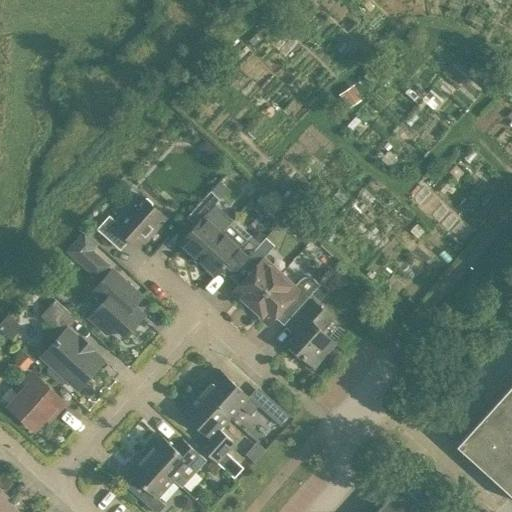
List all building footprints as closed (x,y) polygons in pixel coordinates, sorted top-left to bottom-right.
[(371,69),(363,76),(370,83),(378,76),(371,69)] [(339,94),(347,108),(359,100),(351,86),(339,94)] [(206,154),(212,161),(220,153),(213,147),(206,154)] [(196,224),(178,244),(196,260),(223,231),(207,216),(222,199),(213,191),(189,217),(196,224)] [(108,215),(96,228),(116,247),(126,236),(137,247),(154,229),(164,217),(140,195),(116,221),(108,215)] [(242,266),(262,244),(261,243),(266,237),(258,230),(250,236),(233,220),(223,231),(196,260),(213,276),(231,256),(242,266)] [(95,283),(108,268),(76,239),(63,254),(95,283)] [(263,257),(231,292),(249,309),(281,273),(263,257)] [(124,336),(143,315),(133,306),(141,297),(111,270),(93,290),(104,300),(89,318),(106,333),(113,325),(124,336)] [(268,325),(300,290),(281,273),(249,309),(268,325)] [(328,291),(319,284),(310,294),(318,301),(328,291)] [(60,335),(41,355),(51,364),(47,369),(47,373),(58,382),(62,382),(66,377),(77,387),(101,361),(90,350),(92,348),(79,337),(78,339),(67,330),(76,319),(54,299),(39,316),(60,335)] [(319,329),(330,317),(311,300),(293,319),(302,327),(296,334),(287,343),(313,366),(334,342),(319,329)] [(23,371),(32,362),(21,351),(12,360),(23,371)] [(210,384),(208,385),(200,394),(228,419),(240,406),(250,415),(258,406),(218,369),(207,381),(210,384)] [(48,413),(51,416),(64,402),(32,373),(15,391),(19,394),(8,406),(33,429),(48,413)] [(511,383),(469,431),(456,445),(511,495),(511,496),(511,383)] [(226,452),(233,444),(228,439),(229,438),(218,429),(228,419),(200,394),(193,402),(190,399),(180,410),(207,434),(197,445),(212,459),(206,465),(211,470),(209,472),(212,474),(218,473),(221,471),(216,467),(219,465),(233,477),(242,467),(226,452)] [(290,416),(272,400),(263,410),(281,426),(290,416)] [(184,484),(191,476),(205,460),(188,444),(180,453),(159,434),(149,445),(152,449),(146,456),(171,480),(180,488),(184,484)] [(246,452),(255,459),(265,446),(256,439),(246,452)] [(156,497),(171,480),(146,456),(139,464),(136,460),(126,470),(147,489),(139,498),(154,511),(158,511),(164,505),(156,497)] [(430,511),(400,484),(374,511),(430,511)] [(0,511),(9,503),(0,494),(0,511)] [(0,511),(19,511),(9,503),(0,511)]
